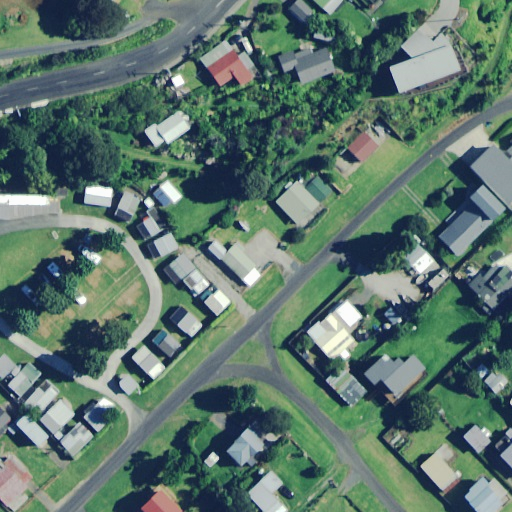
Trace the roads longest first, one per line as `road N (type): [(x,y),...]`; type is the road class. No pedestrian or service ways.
road 1 (residential): [(511,103),(436,149),(262,315)]
road 2 (tertiary): [(218,4),(139,60),(0,96)]
road 3 (residential): [(0,55),(84,42),(172,9),(218,4)]
road 4 (residential): [(205,372),(62,511)]
road 5 (residential): [(279,378),(397,511)]
